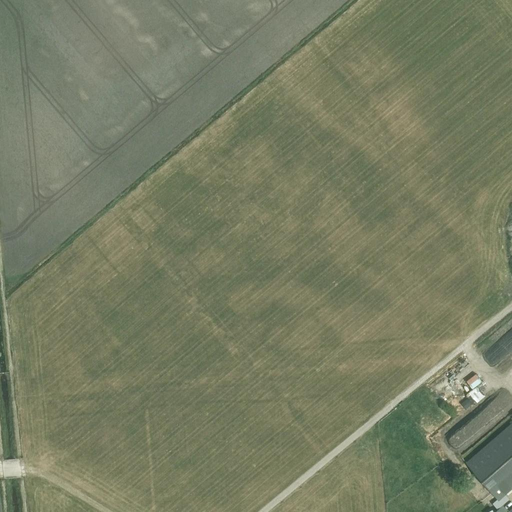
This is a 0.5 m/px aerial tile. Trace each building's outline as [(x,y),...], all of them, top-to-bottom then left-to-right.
[(438,384),(443,393),(461,383),(456,374),(438,384)] [(498,418),(489,408),(483,413),(492,422),(498,418)] [(480,417),(489,425),(492,422),(483,414),(480,417)] [(463,424),(468,437),(481,432),(476,418),(463,424)] [(511,488),(511,423),(467,463),(499,500),(511,488)]
